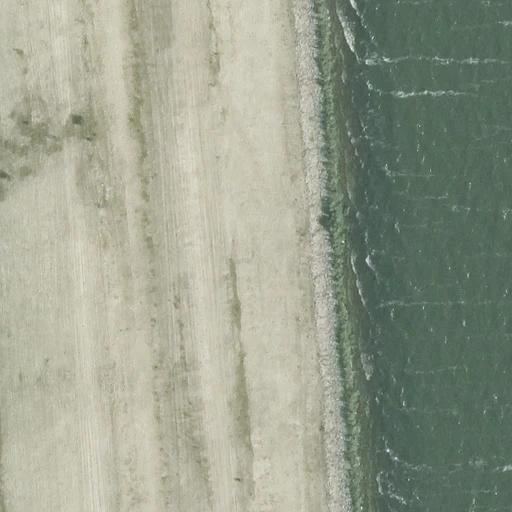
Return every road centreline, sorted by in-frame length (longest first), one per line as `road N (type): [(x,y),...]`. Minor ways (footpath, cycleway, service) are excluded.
road 1 (residential): [(108,511),(81,162)]
road 2 (residential): [(0,3),(81,162)]
road 3 (residential): [(81,162),(72,0)]
